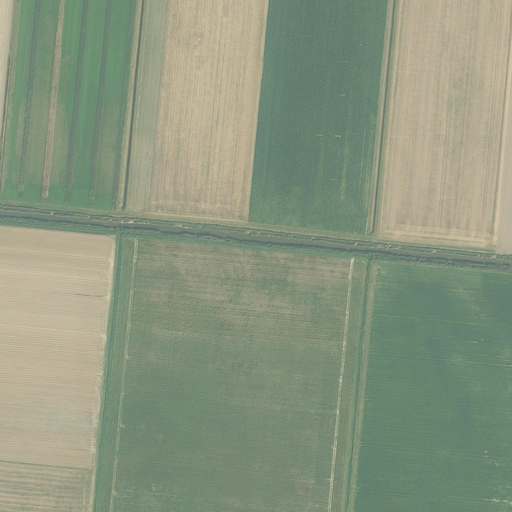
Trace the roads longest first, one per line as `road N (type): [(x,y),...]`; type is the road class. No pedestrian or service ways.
road 1 (track): [(389,0),(365,238),(318,233)]
road 2 (track): [(375,239),(511,253)]
